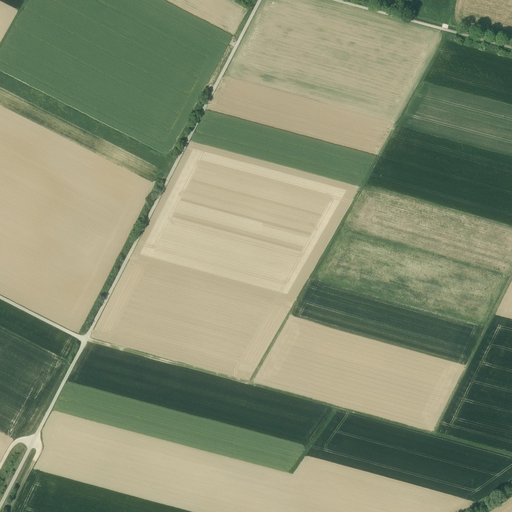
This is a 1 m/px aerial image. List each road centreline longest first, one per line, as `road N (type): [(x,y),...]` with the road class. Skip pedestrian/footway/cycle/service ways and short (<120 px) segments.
road 1 (track): [(259,0),(0,504)]
road 2 (track): [(0,299),(84,341),(511,457)]
road 3 (track): [(254,386),(452,31)]
road 4 (track): [(333,0),(511,47)]
road 5 (track): [(435,436),(511,284)]
road 6 (track): [(0,466),(20,439),(39,446),(11,511)]
